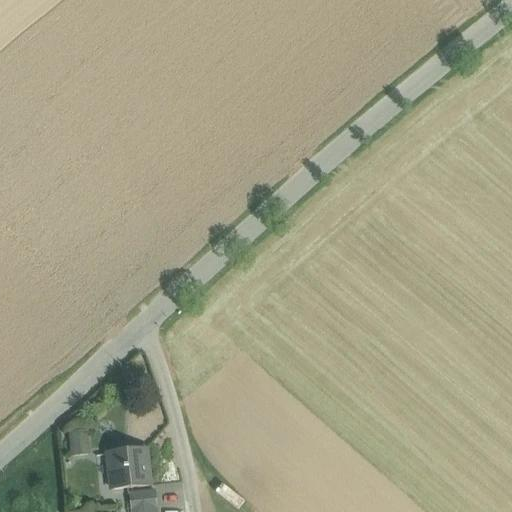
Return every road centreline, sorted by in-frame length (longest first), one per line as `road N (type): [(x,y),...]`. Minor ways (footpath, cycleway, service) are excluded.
road 1 (unclassified): [(511,11),(398,98),(144,323)]
road 2 (residential): [(197,511),(168,375),(144,323)]
road 3 (unclassified): [(144,323),(0,447)]
